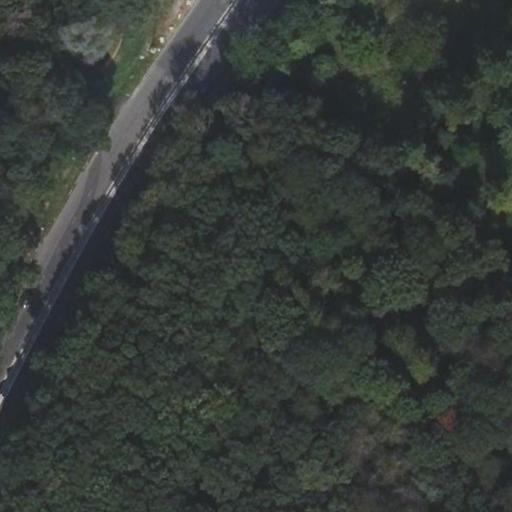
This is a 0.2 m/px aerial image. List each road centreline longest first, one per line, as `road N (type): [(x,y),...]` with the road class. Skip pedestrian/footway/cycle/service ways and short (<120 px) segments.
road 1 (primary): [(0,452),(135,192),(268,0)]
road 2 (primary): [(220,0),(101,169),(0,364)]
